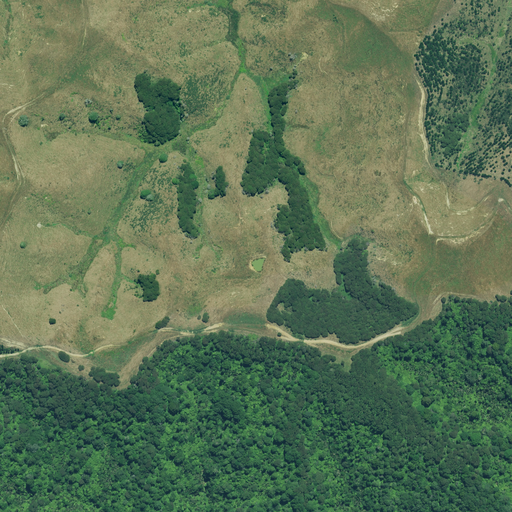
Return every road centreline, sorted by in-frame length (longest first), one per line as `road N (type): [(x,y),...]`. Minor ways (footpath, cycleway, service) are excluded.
road 1 (track): [(419,321),(367,344),(309,341),(244,324),(138,333),(74,357),(0,338)]
road 2 (track): [(340,0),(390,37),(410,65),(404,180),(428,229),(457,237),(500,207),(511,215)]
road 3 (track): [(0,229),(22,180),(10,119),(73,64),(87,0)]
